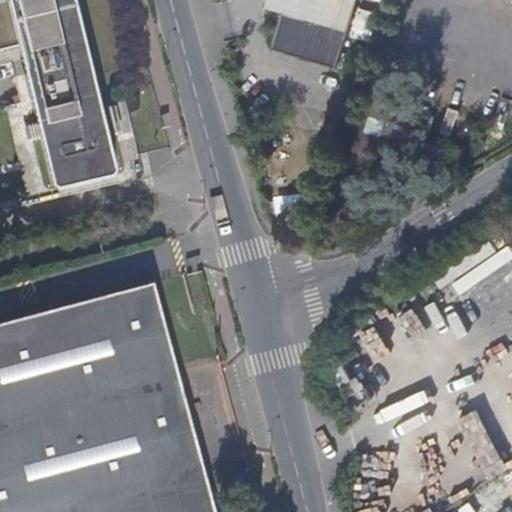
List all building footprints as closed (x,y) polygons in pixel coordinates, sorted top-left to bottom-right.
[(103,107),(77,0),(0,0),(0,54),(21,49),(41,127),(45,143),(56,186),(60,188),(115,175),(119,168),(111,138),(103,107)] [(342,67),(360,0),(275,0),(274,8),(288,13),(278,47),(342,67)] [(16,76),(22,105),(32,103),(26,74),(16,76)] [(122,135),(114,106),(112,104),(103,107),(111,138),(122,135)] [(45,143),(41,127),(31,129),(31,132),(34,146),(45,143)] [(215,511),(212,500),(193,430),(173,356),(154,284),(57,308),(0,322),(0,511),(215,511)]
